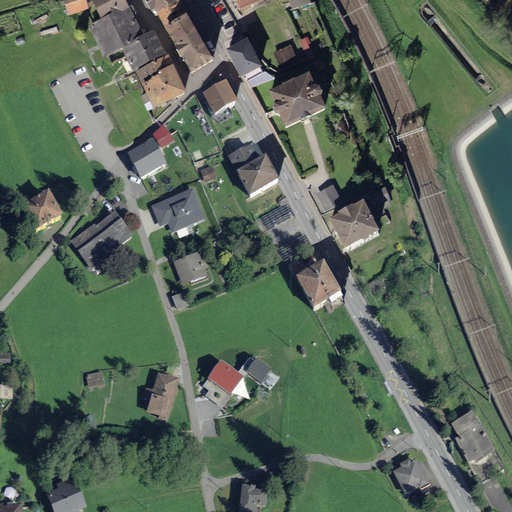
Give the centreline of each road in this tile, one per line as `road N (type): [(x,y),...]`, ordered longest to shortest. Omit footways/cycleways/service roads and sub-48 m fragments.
road 1 (primary): [(468,511),(223,61)]
road 2 (residential): [(210,511),(184,358),(129,196),(124,152)]
road 3 (track): [(206,488),(308,457),(374,465),(426,432)]
road 4 (residential): [(124,152),(0,308)]
